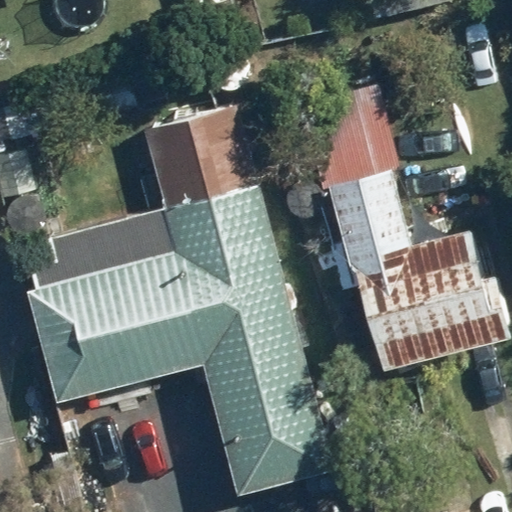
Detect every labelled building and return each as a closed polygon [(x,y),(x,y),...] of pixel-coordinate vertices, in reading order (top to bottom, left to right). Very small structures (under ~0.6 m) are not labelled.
[(403,361),(511,332),(511,265),(505,267),(492,219),(432,234),(391,77),(316,96),(337,181),(348,178),(370,263),(378,261),(403,361)] [(192,246),(42,287),(72,395),(219,354),(256,485),(354,458),(252,96),(157,122),(192,246)] [(14,103),(22,134),(46,129),(38,97),(14,103)] [(0,176),(0,212),(8,211),(0,176)] [(167,249),(177,245),(182,235),(178,225),(167,220),(156,224),(153,234),(156,245),(167,249)] [(356,511),(349,488),(263,511),(356,511)]
